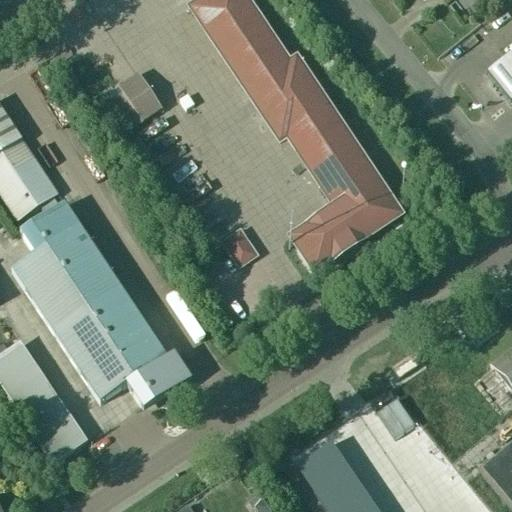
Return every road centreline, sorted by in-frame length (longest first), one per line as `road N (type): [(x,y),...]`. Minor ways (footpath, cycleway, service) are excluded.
road 1 (tertiary): [(96,511),(448,276),(511,255)]
road 2 (unclassified): [(511,251),(484,154),(351,0)]
